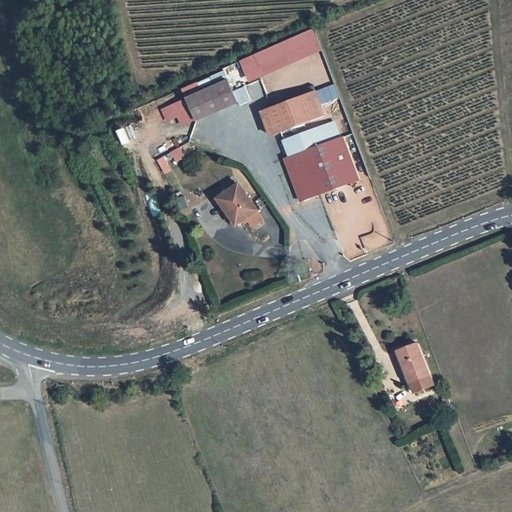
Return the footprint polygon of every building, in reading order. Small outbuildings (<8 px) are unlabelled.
[(246,82),(322,51),(313,29),(237,60),(246,82)] [(315,86),(332,80),(322,53),(259,76),(267,97),(287,90),(284,80),(309,70),(315,86)] [(198,95),(209,118),(250,99),(239,74),(198,95)] [(335,113),(327,90),(271,111),(281,134),(335,113)] [(295,157),(302,174),(311,171),(321,197),(368,178),(352,135),(295,157)] [(171,162),(184,159),(181,148),(169,151),(171,162)] [(162,174),(170,171),(164,156),(156,160),(162,174)] [(313,200),(321,197),(311,171),(302,174),(313,200)] [(248,185),(226,198),(243,224),(264,213),(248,185)] [(412,383),(438,373),(425,342),(400,352),(412,383)]
